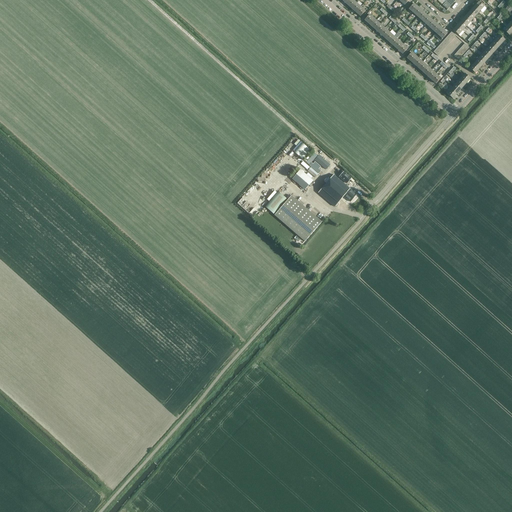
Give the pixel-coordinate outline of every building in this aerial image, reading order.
[(356,3),(353,0),(351,0),(347,4),(351,8),(352,8),(356,3)] [(484,6),(479,1),(475,6),(478,8),(476,10),(479,12),(484,6)] [(356,12),(361,7),(356,3),(352,8),(356,12)] [(414,13),(418,8),(414,3),(409,9),(414,13)] [(479,12),(476,10),(478,8),(475,6),(469,12),(474,17),(476,16),(479,12)] [(361,16),(365,11),(361,7),(356,12),(361,16)] [(418,17),(423,12),(418,8),(414,13),(418,17)] [(423,21),(427,16),(423,12),(418,17),(419,17),(423,21)] [(474,17),(469,12),(465,17),(470,21),(471,20),(474,17)] [(376,21),(369,15),(364,20),(369,24),(372,21),(374,23),(376,21)] [(427,25),(432,20),(427,16),(423,21),(423,22),(427,25)] [(470,21),(465,17),(461,21),(466,26),(467,25),(470,21)] [(432,29),(436,24),(432,20),(427,25),(428,26),(432,29)] [(375,30),(380,25),(376,21),(374,23),(372,21),(369,24),(375,30)] [(466,26),(461,21),(457,26),(462,30),(463,30),(466,26)] [(440,32),(443,29),(436,24),(432,29),(433,30),(436,33),(438,31),(440,32)] [(380,34),(385,29),(380,25),(375,30),(380,34)] [(462,30),(457,26),(453,30),(458,35),(462,30)] [(384,38),(389,33),(385,29),(380,34),(384,38)] [(443,39),(447,33),(443,29),(440,32),(438,31),(436,33),(443,39)] [(389,42),(394,37),(389,33),(384,38),(389,42)] [(505,40),(499,35),(495,39),(501,44),(505,40)] [(393,46),(398,41),(394,37),(389,42),(393,46)] [(501,45),(501,44),(495,39),(492,44),(497,49),(501,45)] [(398,50),(403,45),(398,41),(393,46),(398,50)] [(496,49),(497,49),(492,44),(488,48),(493,53),(496,49)] [(406,51),(407,49),(409,47),(406,45),(405,47),(403,45),(398,50),(402,54),(404,53),(406,51)] [(492,54),(493,53),(488,48),(484,53),(489,58),(492,54)] [(416,61),(418,58),(412,53),(407,58),(411,62),(414,59),(416,61)] [(488,59),(489,58),(484,53),(480,56),(479,55),(478,56),(485,62),(488,59)] [(484,63),(485,62),(478,56),(478,57),(479,58),(474,63),(479,68),(484,63)] [(418,68),(423,62),(418,58),(416,61),(414,59),(411,62),(418,68)] [(422,72),(427,66),(423,62),(418,68),(422,72)] [(475,73),(479,68),(474,63),(470,68),(475,73)] [(427,76),(432,70),(427,66),(422,72),(427,76)] [(431,80),(436,74),(432,70),(427,76),(431,79),(431,80)] [(465,73),(460,79),(466,84),(470,78),(465,73)] [(441,78),(442,76),(440,75),(439,77),(436,74),(431,80),(436,84),(441,78)] [(466,84),(460,79),(457,82),(462,87),(466,84)] [(461,88),(462,87),(457,82),(453,87),(455,89),(454,91),(457,94),(461,88)] [(457,94),(454,91),(455,89),(453,87),(447,94),(452,98),(457,94)] [(315,178),(319,174),(321,171),(322,170),(317,165),(316,166),(314,165),(314,164),(308,171),(315,178)] [(313,181),(301,170),(293,179),(305,190),(313,181)] [(339,177),(347,184),(352,178),(344,172),(339,177)] [(319,192),(335,207),(343,197),(346,200),(347,199),(350,202),(357,195),(334,175),(319,192)] [(287,199),(279,192),(266,207),(274,214),(287,199)] [(275,215),(305,241),(322,222),(292,196),(275,215)]
